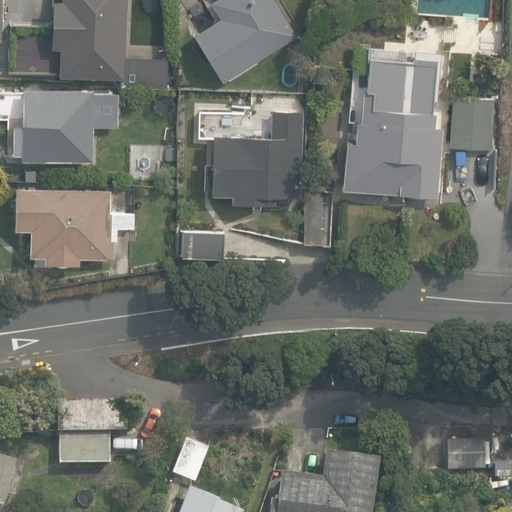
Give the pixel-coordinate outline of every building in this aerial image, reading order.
[(122,85),(168,87),(169,58),(125,56),(126,0),(54,0),(52,46),(61,46),(60,75),(123,77),(122,85)] [(193,28),(221,74),(295,29),(277,0),(214,0),(221,11),(193,28)] [(341,182),(436,190),(442,121),(432,120),(439,50),(410,47),(410,52),(379,50),(378,67),(364,66),(359,115),(356,115),(354,135),(346,134),(341,182)] [(19,155),(91,157),(92,120),(115,121),(116,89),(92,88),(92,86),(20,83),(20,87),(0,86),(0,112),(6,113),(5,125),(12,125),(11,150),(19,151),(19,155)] [(448,142),(490,144),(492,95),(450,92),(448,142)] [(230,198),(273,200),(273,191),(298,192),(302,107),(271,106),(270,132),(211,130),(209,189),(230,190),(230,198)] [(43,256),(76,257),(76,250),(111,251),(111,234),(114,234),(114,221),(131,221),(131,207),(107,206),(107,185),(14,181),(12,222),(29,222),(28,248),(43,249),(43,256)] [(113,194),(130,194),(130,185),(113,184),(113,194)] [(179,250),(218,252),(220,227),(181,225),(179,250)] [(57,399),(57,464),(111,464),(111,432),(128,431),(128,399),(57,399)] [(174,473),(196,481),(209,447),(187,439),(174,473)] [(448,441),(449,469),(486,468),(485,440),(448,441)] [(0,509),(13,456),(0,452),(0,509)] [(270,511),(371,511),(379,460),(326,453),(323,479),(282,474),(278,502),(272,501),(270,511)] [(243,511),(219,502),(220,499),(190,488),(181,511),(243,511)]
